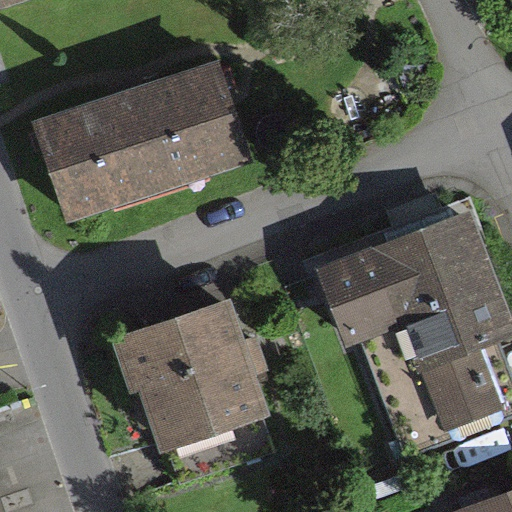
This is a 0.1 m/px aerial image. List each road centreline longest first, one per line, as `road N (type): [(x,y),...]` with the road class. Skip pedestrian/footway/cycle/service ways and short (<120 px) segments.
road 1 (residential): [(504,127),(31,311)]
road 2 (residential): [(98,511),(31,311)]
road 3 (residential): [(504,127),(438,0)]
